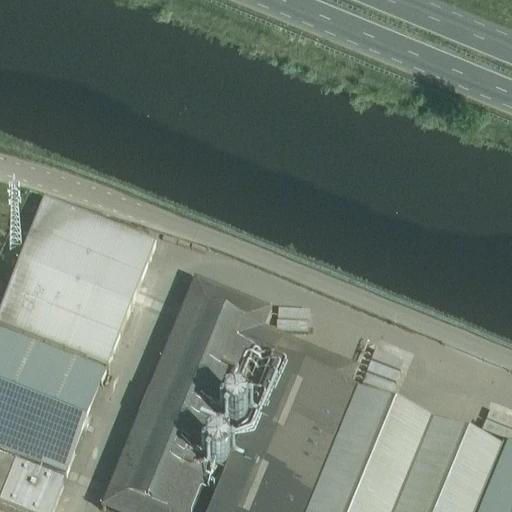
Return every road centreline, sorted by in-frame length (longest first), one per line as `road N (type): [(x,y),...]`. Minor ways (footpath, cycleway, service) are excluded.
road 1 (unclassified): [(511,362),(160,221),(0,167)]
road 2 (unknown): [(166,267),(81,511)]
road 3 (trunk): [(274,0),(511,96)]
road 4 (trunk): [(511,46),(396,0)]
